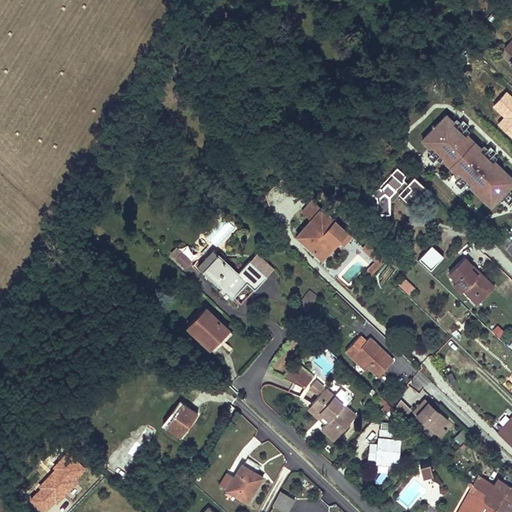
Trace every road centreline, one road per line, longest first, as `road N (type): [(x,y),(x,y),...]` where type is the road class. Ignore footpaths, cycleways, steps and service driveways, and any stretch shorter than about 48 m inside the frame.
road 1 (residential): [(373,511),(251,394),(252,373),(298,316)]
road 2 (residential): [(352,511),(247,410)]
road 3 (residential): [(511,449),(423,363)]
